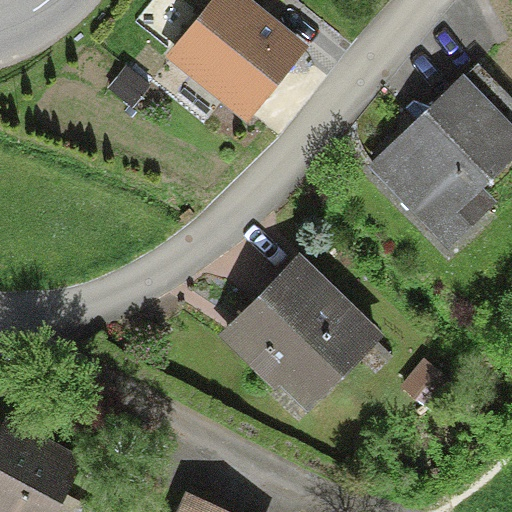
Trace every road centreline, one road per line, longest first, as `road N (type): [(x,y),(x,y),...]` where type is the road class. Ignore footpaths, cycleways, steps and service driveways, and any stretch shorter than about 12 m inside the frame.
road 1 (residential): [(432,0),(243,210),(115,300),(25,340)]
road 2 (residential): [(25,340),(386,511)]
